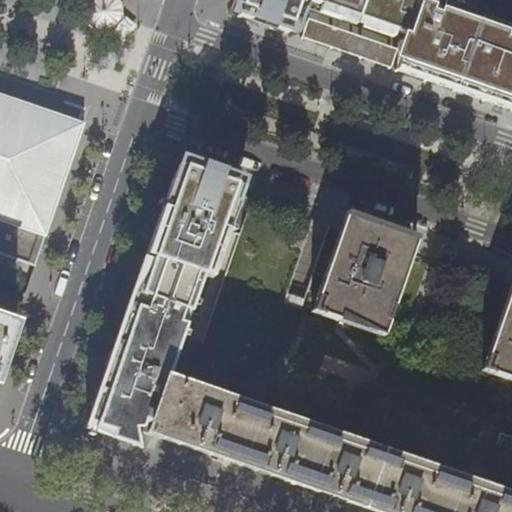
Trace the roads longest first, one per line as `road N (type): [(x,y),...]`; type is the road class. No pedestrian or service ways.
road 1 (residential): [(140,111),(6,495)]
road 2 (residential): [(140,111),(511,240)]
road 3 (residential): [(511,144),(170,26)]
